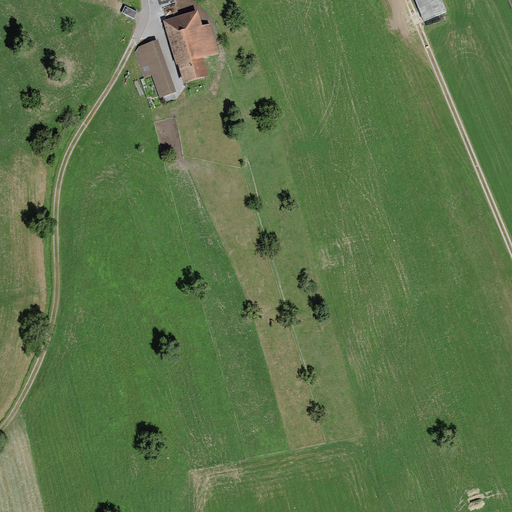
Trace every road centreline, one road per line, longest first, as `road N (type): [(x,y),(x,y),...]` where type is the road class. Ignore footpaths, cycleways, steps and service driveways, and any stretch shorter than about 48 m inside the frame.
road 1 (track): [(0,428),(51,328),(65,154),(144,18),(143,0)]
road 2 (track): [(411,0),(511,241)]
